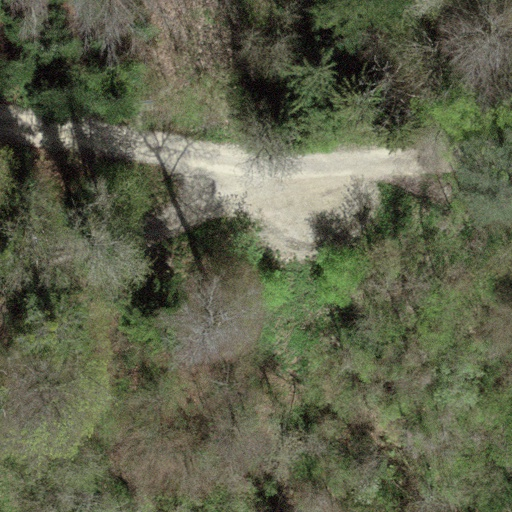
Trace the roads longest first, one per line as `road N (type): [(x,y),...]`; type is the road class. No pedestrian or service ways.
road 1 (track): [(0,115),(311,165),(511,152)]
road 2 (track): [(311,165),(156,222),(0,257)]
